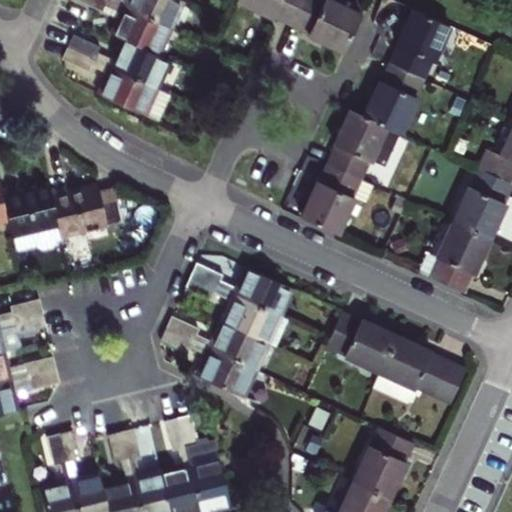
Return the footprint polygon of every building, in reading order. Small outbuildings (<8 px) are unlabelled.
[(114,34),(126,40),(158,54),(170,27),(111,0),(76,0),(77,0),(104,13),(107,7),(124,15),(114,34)] [(111,0),(170,27),(182,0),(130,0),(130,2),(125,0),(111,0)] [(237,0),(274,17),(275,14),(284,19),(293,23),(303,0),(237,0)] [(303,0),(293,23),(310,31),(309,33),(327,41),(346,50),(362,13),(333,0),(303,0)] [(434,62),(451,25),(415,9),(398,46),(401,47),(397,55),(393,63),(424,77),(431,61),(434,62)] [(72,40),(69,46),(158,87),(170,60),(158,54),(126,40),(117,61),(99,52),(101,47),(74,35),(72,40)] [(111,73),(102,95),(159,121),(172,94),(158,87),(69,46),(66,52),(64,59),(90,71),(93,65),(111,73)] [(385,82),(382,81),(374,99),(365,116),(401,133),(417,98),(414,96),(424,77),(393,63),(385,82)] [(387,167),(401,133),(365,116),(352,110),(336,146),(338,147),(334,156),(330,165),(362,179),(369,161),(372,163),(373,161),(387,167)] [(511,132),(501,156),(489,151),(480,169),(511,183),(511,132)] [(322,183),(319,182),(311,200),(303,218),(339,234),(356,198),(365,203),(373,184),(362,179),(330,165),(322,183)] [(453,222),(491,238),(499,221),(507,204),(504,203),(511,185),(511,183),(480,169),(472,188),(469,187),(453,222)] [(0,221),(9,220),(5,204),(2,188),(0,181),(0,221)] [(10,186),(2,188),(5,204),(9,220),(17,249),(37,244),(45,246),(55,244),(58,239),(63,237),(62,236),(50,190),(49,185),(49,184),(20,192),(18,184),(10,186)] [(65,186),(50,190),(62,236),(122,221),(114,187),(99,191),(97,184),(82,188),(67,192),(65,186)] [(390,199),(383,202),(388,214),(395,212),(390,199)] [(453,222),(437,258),(440,259),(432,277),(464,292),(472,274),(474,275),(482,257),(491,238),(453,222)] [(403,240),(394,244),(397,253),(406,248),(403,240)] [(429,255),(421,272),(432,277),(440,259),(437,258),(429,255)] [(195,269),(192,274),(281,315),(294,287),(250,267),(240,289),(222,281),(224,276),(197,264),(195,269)] [(234,302),(225,321),(269,341),(278,345),(290,319),(281,315),(192,274),(189,281),(186,287),(214,300),(216,294),(234,302)] [(0,322),(44,312),(42,306),(41,300),(11,307),(13,313),(0,315),(0,322)] [(0,322),(0,351),(1,352),(21,347),(17,333),(47,325),(45,318),(44,312),(0,322)] [(379,373),(396,336),(379,328),(361,320),(360,322),(341,314),(330,337),(326,346),(345,355),(344,357),(379,373)] [(167,328),(257,369),(269,341),(225,321),(216,343),(198,335),(200,330),(172,317),(170,323),(167,328)] [(209,356),(200,377),(244,397),(257,369),(167,328),(164,335),(162,341),(189,354),(192,348),(209,356)] [(464,370),(431,355),(432,353),(414,344),(396,336),(379,373),(414,389),(415,389),(416,387),(449,402),(464,370)] [(1,352),(0,351),(0,383),(57,369),(56,363),(54,357),(25,364),(26,370),(6,374),(1,352)] [(0,383),(0,414),(15,411),(11,395),(60,382),(59,376),(57,369),(0,383)] [(414,389),(379,373),(373,386),(408,403),(414,389)] [(186,416),(179,418),(201,511),(204,511),(232,505),(215,439),(199,443),(194,425),(192,414),(186,416)] [(201,511),(179,418),(173,420),(166,421),(173,451),(180,449),(184,467),(162,472),(171,511),(201,511)] [(404,461),(413,441),(380,426),(371,447),(370,446),(354,480),(390,496),(398,479),(405,462),(404,461)] [(141,511),(171,511),(162,472),(140,477),(135,460),(141,459),(134,428),(128,430),(122,431),(141,511)] [(61,434),(80,511),(110,511),(110,509),(104,486),(102,476),(79,481),(74,461),(81,460),(77,442),(74,430),(67,432),(61,434)] [(110,509),(110,511),(141,511),(122,431),(115,433),(108,435),(115,465),(121,464),(126,481),(104,486),(110,509)] [(44,511),(80,511),(61,434),(54,435),(47,437),(55,466),(61,465),(66,484),(39,491),(44,511)] [(317,440),(312,438),(307,450),(312,452),(317,440)] [(317,440),(312,452),(317,454),(323,442),(317,440)] [(340,511),(382,511),(390,496),(354,480),(340,511)]
